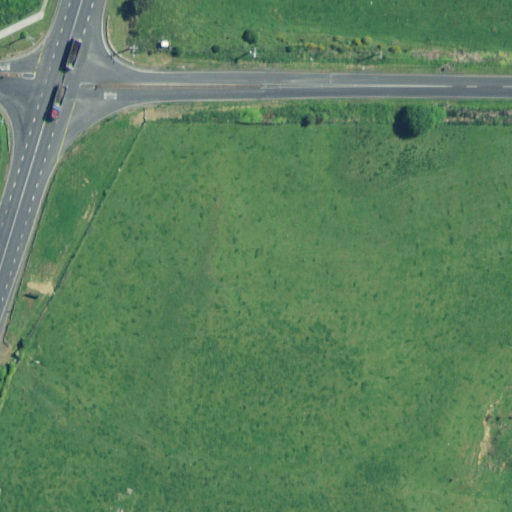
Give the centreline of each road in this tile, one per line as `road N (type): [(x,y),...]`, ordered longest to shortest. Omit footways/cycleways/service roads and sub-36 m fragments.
road 1 (secondary): [(511,88),(56,80)]
road 2 (secondary): [(0,270),(56,80)]
